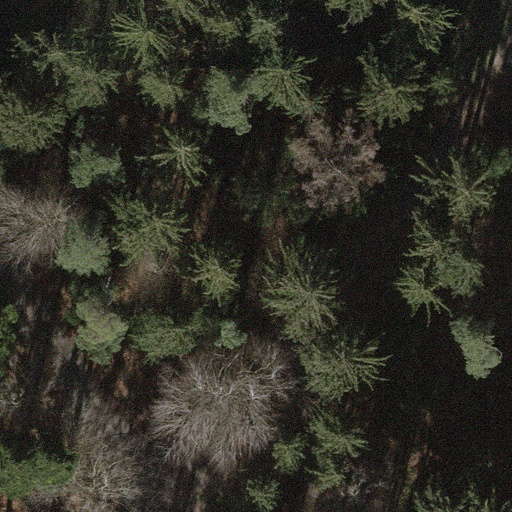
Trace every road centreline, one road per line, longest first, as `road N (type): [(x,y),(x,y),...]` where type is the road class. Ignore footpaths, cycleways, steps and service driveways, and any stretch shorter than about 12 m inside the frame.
road 1 (track): [(149,511),(511,43)]
road 2 (track): [(143,511),(0,249)]
